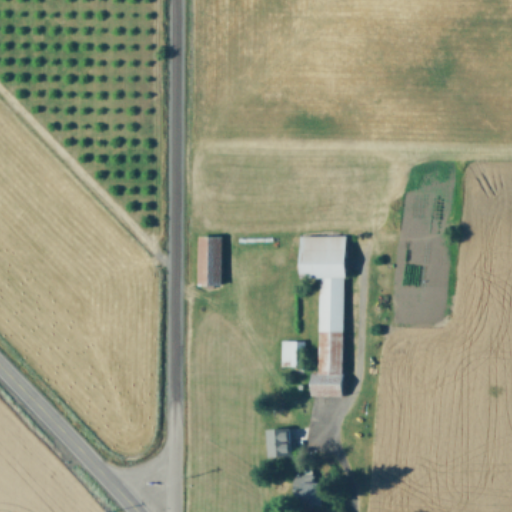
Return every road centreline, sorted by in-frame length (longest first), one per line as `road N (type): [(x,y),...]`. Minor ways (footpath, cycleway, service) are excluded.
road 1 (residential): [(169,511),(174,0)]
road 2 (primary): [(134,511),(0,366)]
